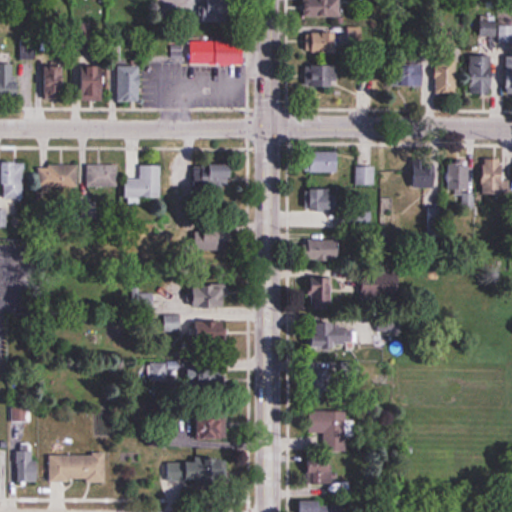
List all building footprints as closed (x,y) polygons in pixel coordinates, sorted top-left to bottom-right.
[(206,0),(206,19),(239,19),(238,0),(206,0)] [(341,0),(306,0),(307,17),(341,17),(341,0)] [(511,22),(481,22),(481,36),(499,36),(499,42),(511,42),(511,22)] [(363,41),(363,26),(348,26),(348,41),(363,41)] [(308,31),(308,52),(344,52),(344,31),(308,31)] [(191,63),(245,63),(245,40),(191,40),(191,63)] [(434,86),(434,94),(458,94),(458,55),(436,55),(436,63),(426,63),(426,54),(418,54),(418,64),(381,64),(381,86),(434,86)] [(470,94),(495,94),(495,55),(470,55),(470,94)] [(0,95),(19,96),(19,64),(0,63),(0,95)] [(66,99),(66,63),(46,63),(46,99),(66,99)] [(119,101),(142,101),(142,65),(119,65),(119,101)] [(107,101),(107,66),(82,66),(82,101),(107,101)] [(335,90),(335,66),(306,66),(306,90),(335,90)] [(340,152),(302,152),(302,172),(340,172),(340,152)] [(438,189),(438,159),(414,159),(414,189),(438,189)] [(470,190),(470,161),(450,161),(450,190),(470,190)] [(482,194),(509,194),(509,162),(482,162),(482,194)] [(3,163),(3,199),(25,199),(25,163),(3,163)] [(376,163),(357,163),(357,185),(376,185),(376,163)] [(87,164),(87,187),(118,187),(118,164),(87,164)] [(195,164),(195,190),(230,190),(230,178),(236,178),(236,164),(195,164)] [(78,188),(78,165),(39,165),(39,188),(78,188)] [(162,165),(141,165),(141,179),(127,179),(126,197),(162,198),(162,165)] [(305,189),(305,210),(339,210),(339,189),(305,189)] [(342,228),(373,228),(373,209),(342,209),(342,228)] [(223,251),(223,241),(232,241),(232,231),(208,231),(208,251),(223,251)] [(341,239),(305,239),(305,260),(341,260),(341,239)] [(399,295),(399,275),(363,275),(363,295),(399,295)] [(313,277),(313,308),(333,308),(333,277),(313,277)] [(194,307),(228,307),(228,282),(194,282),(194,307)] [(196,322),(196,344),(227,345),(228,323),(196,322)] [(311,322),(311,346),(357,346),(357,322),(311,322)] [(167,380),(167,363),(150,363),(150,380),(167,380)] [(349,383),(349,370),(316,370),(316,395),(341,395),(341,383),(349,383)] [(30,421),(30,406),(12,406),(12,421),(30,421)] [(347,445),(347,411),(311,411),(311,434),(325,434),(325,445),(347,445)] [(201,439),(226,439),(226,416),(201,416),(201,439)] [(37,444),(18,444),(18,483),(37,483),(37,444)] [(107,482),(107,455),(50,455),(50,482),(107,482)] [(187,482),(229,482),(229,459),(187,459),(187,482)] [(310,485),(333,485),(333,459),(310,459),(310,485)] [(299,511),(347,511),(347,501),(299,501),(299,511)]
